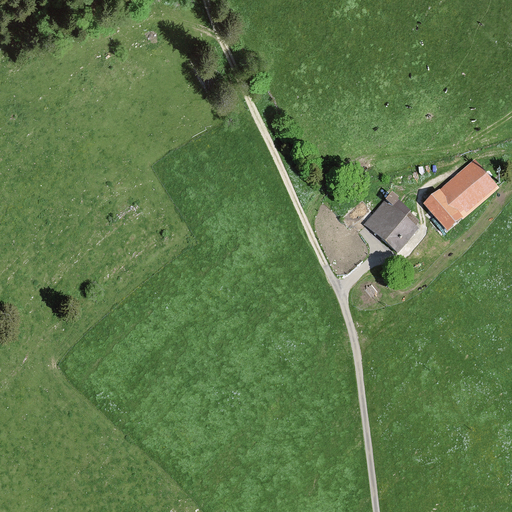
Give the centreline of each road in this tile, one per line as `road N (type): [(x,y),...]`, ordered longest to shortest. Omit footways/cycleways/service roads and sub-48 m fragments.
road 1 (track): [(339,294),(207,0)]
road 2 (track): [(376,511),(355,347),(339,294)]
road 3 (track): [(339,294),(367,265),(417,239),(421,191),(462,161),(470,140)]
